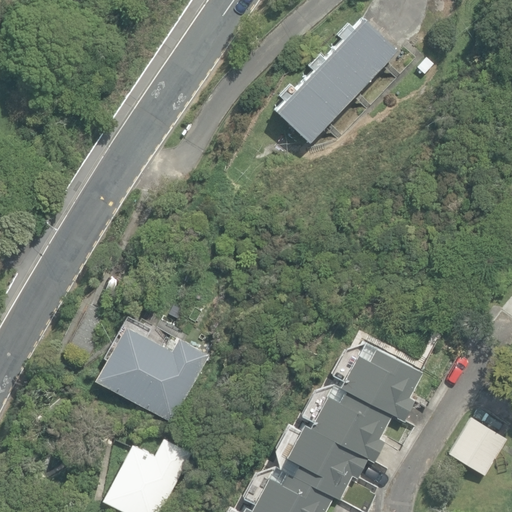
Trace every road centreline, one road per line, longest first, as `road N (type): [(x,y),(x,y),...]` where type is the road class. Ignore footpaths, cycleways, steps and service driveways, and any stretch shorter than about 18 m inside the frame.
road 1 (tertiary): [(218,0),(73,227),(0,362)]
road 2 (residential): [(485,349),(393,511)]
